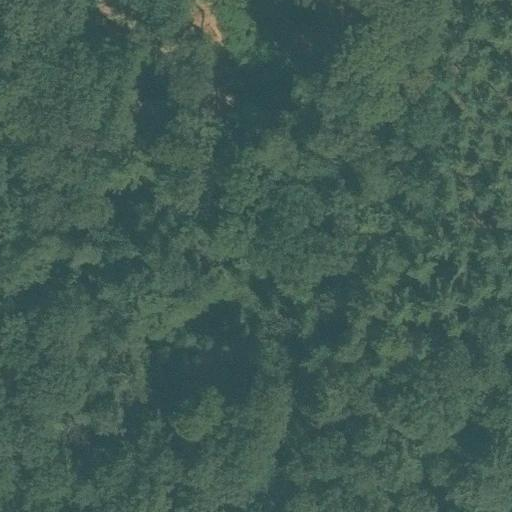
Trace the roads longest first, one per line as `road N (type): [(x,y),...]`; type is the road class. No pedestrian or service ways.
road 1 (track): [(511,440),(412,477),(210,471),(31,491),(20,406)]
road 2 (track): [(0,276),(20,406)]
